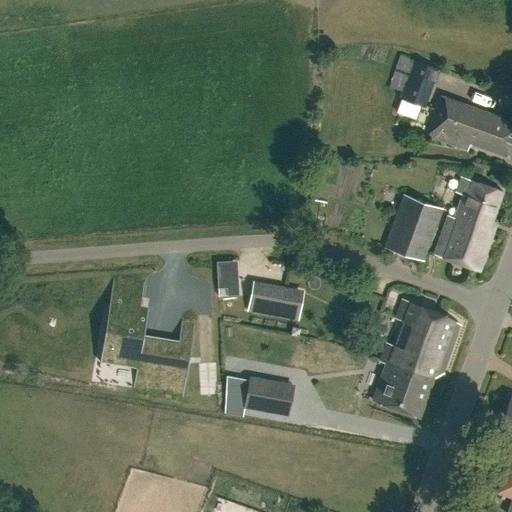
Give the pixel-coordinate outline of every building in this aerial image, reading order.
[(438,68),(400,55),(387,94),(424,107),(438,68)] [(476,89),(474,100),(493,103),(495,93),(476,89)] [(511,138),(511,123),(439,94),(423,134),(464,150),(466,142),(504,157),(511,138)] [(470,181),(460,177),(454,191),(464,195),(455,220),(448,217),(433,256),(476,273),(489,239),(487,227),(499,196),(469,184),(470,181)] [(443,210),(403,195),(384,246),(423,261),(443,210)] [(209,275),(184,275),(184,285),(209,285),(209,275)] [(238,286),(217,287),(218,296),(238,295),(238,286)] [(254,287),(249,311),(297,319),(301,295),(254,287)] [(109,318),(101,361),(136,367),(135,376),(184,384),(192,333),(180,331),(178,346),(166,344),(162,368),(140,364),(148,311),(141,309),(143,299),(112,294),(111,305),(116,306),(114,319),(109,318)] [(447,315),(403,299),(381,361),(388,363),(375,399),(419,415),(431,381),(442,374),(459,326),(447,315)] [(239,348),(294,356),(296,341),(241,334),(239,348)] [(249,374),(242,407),(288,416),(294,383),(249,374)] [(511,396),(500,429),(511,433),(511,396)] [(511,511),(511,459),(498,492),(511,496),(505,511),(506,511),(511,511)]
